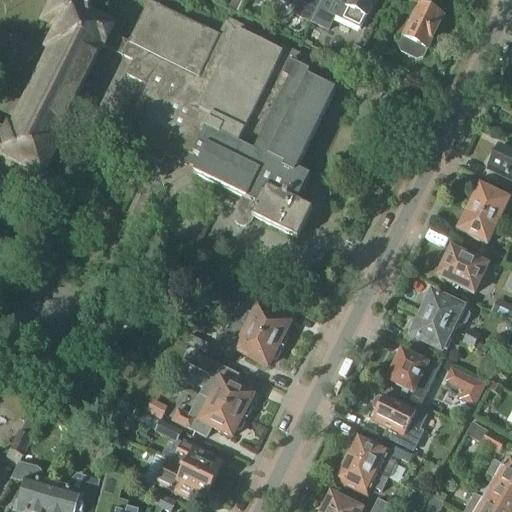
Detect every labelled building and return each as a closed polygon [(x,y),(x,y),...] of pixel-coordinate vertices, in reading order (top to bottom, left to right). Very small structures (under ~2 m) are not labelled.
[(298,243),(313,213),(297,206),(310,180),(297,174),(336,95),(308,81),(310,76),(302,72),(304,68),(305,69),(308,61),(283,49),(280,55),(242,36),(245,30),(228,21),(219,38),(203,31),(161,10),(149,4),(129,45),(111,36),(115,29),(90,17),(91,14),(74,5),(76,0),(51,0),(42,19),(58,27),(46,51),(51,53),(12,130),(8,128),(5,134),(0,131),(0,175),(23,187),(24,185),(36,191),(61,142),(57,140),(103,49),(104,49),(123,59),(122,59),(123,60),(124,59),(133,64),(127,77),(130,79),(129,79),(135,82),(136,82),(138,83),(138,84),(142,86),(143,85),(147,87),(135,112),(134,112),(118,145),(157,164),(159,165),(160,165),(162,164),(163,164),(164,163),(164,161),(167,156),(194,169),(194,168),(197,169),(194,177),(243,200),(234,218),(234,221),(236,226),(237,228),(240,229),(243,230),(246,230),(248,229),(251,228),(252,226),(254,221),(298,243)] [(242,0),(228,0),(225,8),(236,13),(243,0),(242,0)] [(339,0),(330,19),(359,33),(374,0),(339,0)] [(400,44),(397,49),(400,56),(417,64),(422,62),(428,49),(432,47),(431,42),(442,20),(439,19),(438,16),(432,12),(430,14),(418,8),(399,44),(400,44)] [(391,82),(396,70),(369,58),(364,71),(391,82)] [(487,172),(511,184),(511,151),(500,146),(487,172)] [(509,203),(480,189),(469,212),(498,226),(509,203)] [(458,234),(488,248),(498,226),(469,212),(458,234)] [(479,265),(451,252),(438,280),(473,297),(490,261),(483,257),(479,265)] [(230,290),(236,293),(233,298),(247,305),(254,293),(242,287),(243,285),(235,281),(230,290)] [(462,311),(432,296),(421,317),(455,334),(458,326),(461,328),(465,326),(469,319),(468,314),(462,311)] [(492,315),(511,324),(511,311),(498,304),(492,315)] [(256,309),(251,319),(244,331),(283,351),(289,340),(287,333),(290,327),(256,309)] [(412,336),(411,338),(411,339),(441,354),(447,341),(450,342),(455,334),(421,317),(417,326),(411,327),(408,332),(409,335),(412,336)] [(464,338),(483,347),(487,339),(468,330),(464,338)] [(244,331),(234,352),(268,370),(271,364),(278,362),(283,351),(244,331)] [(488,350),(483,347),(464,338),(461,345),(485,356),(488,350)] [(187,366),(209,378),(199,397),(247,422),(253,411),(252,408),(250,407),(254,399),(232,388),(238,377),(220,368),(222,364),(208,357),(206,361),(193,354),(187,366)] [(413,396),(427,368),(403,356),(389,384),(413,396)] [(506,381),(511,370),(502,364),(496,376),(506,381)] [(444,385),(463,394),(459,403),(475,410),(486,388),(451,371),(444,385)] [(494,385),(489,394),(501,400),(505,391),(494,385)] [(188,418),(178,412),(171,424),(207,442),(213,431),(233,441),(237,433),(239,434),(242,433),(247,422),(199,397),(188,418)] [(380,414),(375,424),(405,439),(406,437),(410,439),(414,432),(421,435),(427,423),(416,417),(417,416),(387,401),(387,403),(380,399),(376,402),(373,406),(374,411),(380,414)] [(155,433),(176,445),(182,434),(161,423),(155,433)] [(473,425),(466,437),(499,456),(506,444),(473,425)] [(19,432),(10,451),(21,457),(31,437),(19,432)] [(358,438),(347,460),(377,475),(389,482),(396,468),(384,462),(388,453),(358,438)] [(172,465),(182,470),(213,485),(223,467),(211,460),(212,458),(183,443),(172,465)] [(394,448),(389,459),(408,468),(413,458),(414,457),(404,453),(394,448)] [(347,460),(344,466),(336,481),(366,497),(370,489),(381,495),(389,482),(377,475),(347,460)] [(486,477),(497,484),(497,483),(511,491),(511,464),(505,460),(500,467),(494,463),(486,477)] [(202,507),(213,485),(182,470),(172,465),(167,462),(154,486),(170,494),(170,495),(189,505),(191,501),(202,507)] [(47,511),(55,485),(44,482),(44,478),(42,474),(38,470),(20,465),(12,482),(25,485),(19,506),(16,505),(13,511),(47,511)] [(126,478),(142,486),(145,479),(129,471),(126,478)] [(134,511),(127,510),(127,506),(127,504),(119,502),(125,480),(107,475),(96,511),(134,511)] [(78,511),(81,503),(94,507),(100,483),(77,477),(67,488),(55,485),(47,511),(78,511)] [(497,484),(485,504),(498,511),(511,511),(511,491),(497,483),(497,484)] [(158,495),(157,496),(152,507),(163,511),(172,511),(177,504),(158,495)] [(465,511),(498,511),(485,504),(475,497),(465,511)] [(359,511),(332,498),(324,511),(359,511)] [(373,509),(377,511),(395,511),(396,510),(377,501),(373,509)]
